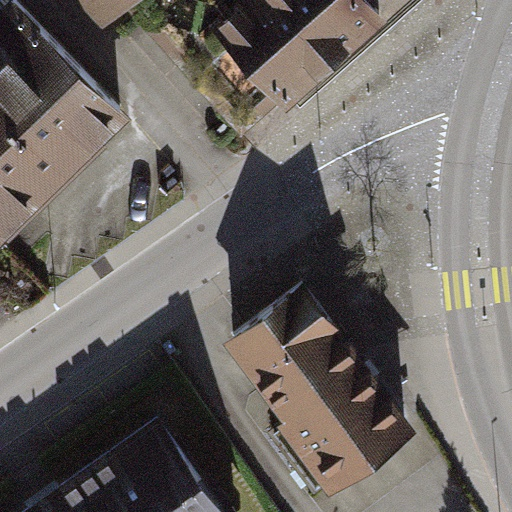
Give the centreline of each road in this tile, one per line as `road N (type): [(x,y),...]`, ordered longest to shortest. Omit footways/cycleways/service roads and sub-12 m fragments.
road 1 (residential): [(490,123),(450,116),(412,123),(329,164),(0,393)]
road 2 (secondary): [(490,123),(479,243),(511,421)]
